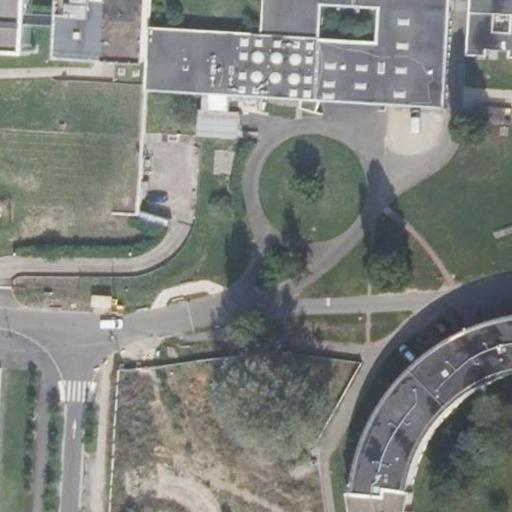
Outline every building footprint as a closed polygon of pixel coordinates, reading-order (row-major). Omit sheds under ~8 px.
[(31,0),(0,0),(0,53),(27,55),(31,0)] [(65,0),(61,65),(95,67),(150,70),(152,30),(154,0),(65,0)] [(264,0),(263,36),(152,30),(150,70),(148,93),(414,108),(446,110),(452,0),(264,0)] [(511,0),(470,0),(471,1),(468,58),(489,58),(489,53),(510,54),(510,60),(511,60),(511,0)] [(111,296),(92,296),(92,307),(111,307),(111,296)] [(511,330),(490,336),(453,353),(426,368),(401,389),(382,407),(369,427),(358,448),(343,489),(339,507),(340,511),(397,511),(396,504),(407,478),(423,452),(445,427),(478,404),(506,388),(511,385),(511,330)]
